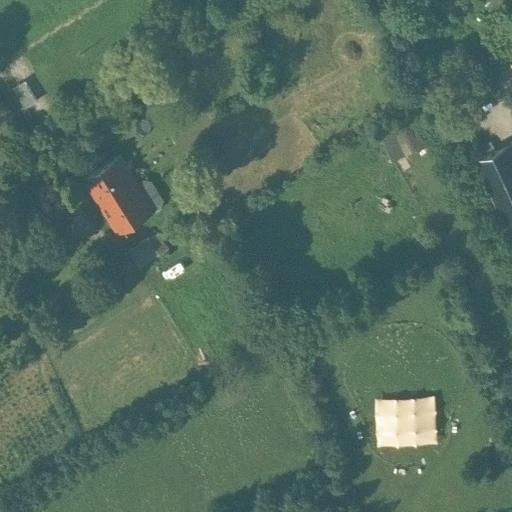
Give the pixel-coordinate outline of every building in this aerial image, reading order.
[(34,100),(24,83),(14,88),(25,106),(34,100)] [(380,131),(392,160),(428,145),(415,116),(380,131)] [(4,125),(0,127),(0,145),(12,137),(4,125)] [(511,146),(510,142),(494,150),(506,177),(511,174),(511,146)] [(494,150),(473,160),(486,187),(506,177),(494,150)] [(154,210),(120,155),(84,178),(118,232),(154,210)] [(8,172),(0,177),(0,205),(1,207),(22,193),(8,172)] [(511,174),(506,177),(486,187),(506,230),(511,227),(511,174)] [(220,216),(198,181),(187,188),(209,223),(220,216)] [(15,210),(0,215),(0,231),(12,266),(32,259),(15,210)] [(149,238),(129,250),(139,267),(159,254),(149,238)]
